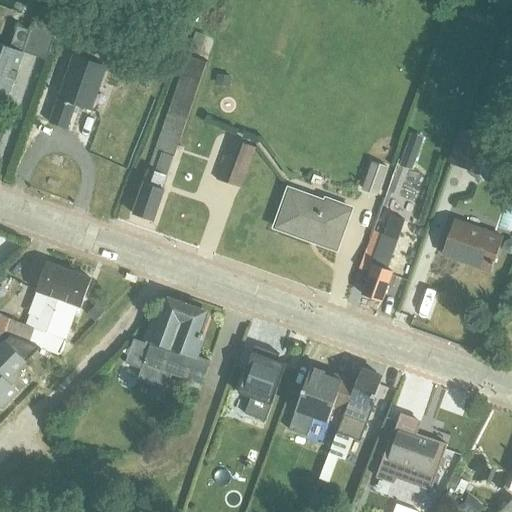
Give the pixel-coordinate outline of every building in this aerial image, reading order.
[(0,100),(6,103),(14,80),(17,81),(20,72),(18,72),(24,52),(46,60),(63,12),(58,11),(61,0),(42,0),(30,31),(18,26),(11,47),(0,43),(0,100)] [(200,55),(207,36),(196,32),(189,51),(200,55)] [(75,105),(92,111),(107,67),(74,55),(50,123),(67,129),(75,105)] [(165,189),(164,189),(207,62),(188,56),(133,214),(154,221),(165,189)] [(416,165),(427,132),(414,128),(403,161),(416,165)] [(460,128),(448,162),(505,182),(511,162),(511,158),(483,148),(487,137),(460,128)] [(241,188),(256,147),(231,138),(216,179),(241,188)] [(379,196),(390,167),(372,161),(362,190),(379,196)] [(325,197),(324,200),(290,187),(275,228),(336,250),(352,207),(325,197)] [(371,273),(363,295),(381,302),(387,285),(393,287),(397,277),(392,275),(397,262),(391,260),(410,205),(397,200),(392,215),(391,215),(384,234),(373,230),(359,269),(371,273)] [(491,272),(504,236),(455,218),(442,254),(491,272)] [(10,335),(29,343),(34,328),(48,333),(68,271),(46,263),(36,291),(47,295),(39,317),(30,314),(26,325),(11,319),(6,334),(10,335)] [(371,273),(359,269),(352,291),(363,295),(371,273)] [(29,343),(41,347),(61,355),(70,329),(62,326),(70,303),(79,306),(81,307),(91,279),(68,271),(48,333),(34,328),(29,343)] [(62,326),(70,329),(79,306),(70,303),(62,326)] [(171,374),(203,386),(212,361),(199,357),(207,336),(203,334),(209,317),(169,303),(162,323),(154,321),(146,343),(134,339),(125,363),(141,369),(138,379),(167,388),(171,374)] [(6,334),(11,319),(0,313),(0,336),(2,337),(4,333),(6,334)] [(29,343),(10,335),(0,345),(0,403),(3,407),(20,390),(13,383),(18,378),(15,375),(28,362),(27,361),(41,347),(29,343)] [(255,346),(239,392),(272,405),(285,369),(276,365),(280,355),(255,346)] [(361,370),(313,496),(322,499),(330,483),(339,458),(345,460),(354,438),(360,440),(367,422),(374,404),(371,403),(381,378),(361,370)] [(386,451),(377,477),(394,483),(396,478),(431,490),(448,445),(429,438),(429,439),(415,435),(420,422),(405,417),(404,416),(404,415),(401,414),(387,452),(386,451)] [(301,441),(292,464),(305,470),(314,474),(323,451),(314,447),(301,441)] [(6,482),(16,491),(23,484),(13,474),(6,482)] [(447,487),(456,492),(456,491),(462,494),(468,483),(453,475),(447,487)] [(468,494),(457,506),(463,511),(480,511),(484,508),(468,494)] [(511,511),(511,500),(499,511),(511,511)]
